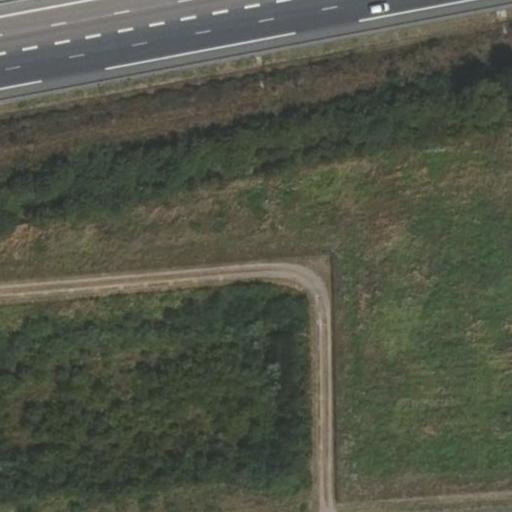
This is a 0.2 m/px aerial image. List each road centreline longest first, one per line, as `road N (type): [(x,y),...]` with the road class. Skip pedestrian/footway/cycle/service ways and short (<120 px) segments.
road 1 (track): [(327,511),(322,305),(307,277),(0,292)]
road 2 (trunk): [(0,52),(282,0)]
